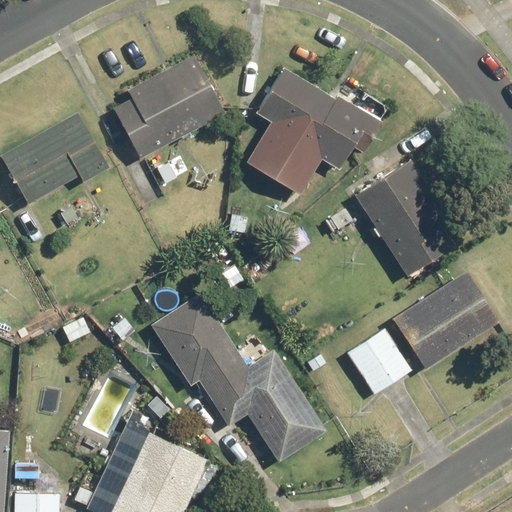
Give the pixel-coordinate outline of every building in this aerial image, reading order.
[(368,0),(332,0),(332,3),(372,23),(380,6),(368,0)] [(140,152),(225,112),(200,59),(114,99),(140,152)] [(257,118),(269,124),(248,161),(302,190),(322,153),(353,170),(383,115),(287,63),(257,118)] [(80,113),(8,152),(34,200),(106,161),(80,113)] [(454,236),(409,160),(353,192),(397,269),(454,236)] [(397,311),(429,362),(499,318),(467,268),(397,311)] [(251,364),(202,289),(159,317),(228,420),(244,410),(276,458),(326,425),(275,348),(251,364)] [(383,328),(350,349),(375,389),(408,369),(383,328)] [(132,417),(88,501),(108,511),(176,511),(206,456),(132,417)] [(7,511),(59,511),(60,489),(8,489),(7,511)]
